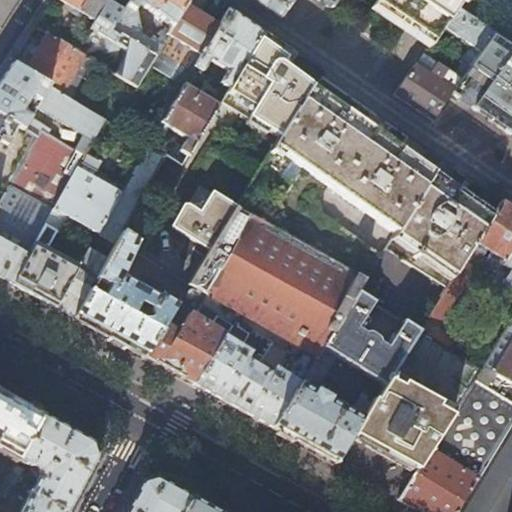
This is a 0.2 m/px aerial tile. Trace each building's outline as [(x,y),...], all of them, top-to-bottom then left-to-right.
[(59,0),(94,21),(90,28),(128,53),(116,74),(136,87),(154,56),(112,30),(125,10),(109,0),(59,0)] [(187,0),(130,0),(126,7),(133,12),(138,4),(172,26),(187,0)] [(208,0),(187,0),(172,26),(169,32),(157,51),(173,60),(171,63),(189,74),(193,67),(218,25),(201,15),(208,0)] [(252,0),(280,18),(293,0),(252,0)] [(376,0),(373,5),(412,30),(431,42),(442,26),(455,8),(453,7),(458,0),(376,0)] [(511,1),(491,32),(493,33),(511,46),(511,1)] [(133,12),(126,7),(125,10),(112,30),(154,56),(157,51),(169,32),(160,27),(153,38),(147,35),(145,38),(135,32),(133,12)] [(491,32),(455,8),(442,26),(480,52),(493,33),(491,32)] [(229,89),(263,34),(227,9),(218,25),(193,67),(202,72),(209,61),(227,72),(220,84),(229,89)] [(35,52),(23,71),(50,87),(62,95),(86,57),(47,33),(35,52)] [(511,46),(493,33),(480,52),(469,66),(451,93),(511,136),(511,46)] [(293,55),(263,34),(229,89),(218,107),(231,115),(235,110),(279,138),(311,87),(285,69),(293,55)] [(432,120),(451,93),(469,66),(462,62),(455,73),(447,68),(446,69),(436,63),(429,73),(416,64),(394,95),(432,120)] [(41,102),(50,87),(23,71),(12,64),(0,81),(0,116),(36,138),(41,130),(49,135),(52,129),(21,114),(32,97),(41,102)] [(188,157),(218,107),(183,85),(156,132),(164,136),(167,131),(167,127),(187,140),(185,141),(179,151),(188,157)] [(62,95),(50,87),(41,102),(37,108),(84,136),(75,150),(84,155),(103,120),(62,95)] [(279,138),(235,208),(365,281),(377,263),(308,214),(327,187),(395,234),(430,177),(433,173),(397,148),(370,128),(331,101),(311,87),(279,138)] [(0,201),(36,138),(0,116),(0,201)] [(75,150),(49,135),(41,130),(36,138),(0,201),(0,278),(11,285),(79,164),(84,155),(75,150)] [(123,189),(97,235),(116,245),(121,236),(164,157),(147,147),(146,146),(123,189)] [(123,189),(79,164),(11,285),(33,297),(55,309),(87,253),(58,237),(67,219),(97,235),(123,189)] [(455,195),(430,177),(395,234),(385,249),(447,287),(490,219),(455,195)] [(169,228),(208,251),(235,208),(211,195),(198,215),(186,208),(182,208),(169,228)] [(511,209),(501,201),(490,219),(447,287),(419,332),(448,350),(456,337),(438,326),(487,249),(505,261),(511,252),(511,209)] [(182,312),(188,316),(176,334),(162,325),(142,358),(170,373),(230,406),(271,429),(356,294),(365,281),(235,208),(208,251),(173,308),(163,324),(172,329),(182,312)] [(116,245),(106,261),(95,280),(110,288),(103,301),(89,292),(73,320),(108,339),(142,358),(162,325),(163,324),(173,308),(158,299),(165,286),(151,278),(144,290),(120,277),(137,246),(121,236),(116,245)] [(92,244),(87,253),(55,309),(65,315),(73,320),(89,292),(95,280),(106,261),(92,254),(96,247),(92,244)] [(511,252),(505,261),(503,264),(507,267),(497,283),(510,291),(511,287),(511,252)] [(374,305),(356,294),(271,429),(300,445),(333,464),(341,451),(351,434),(371,404),(366,401),(368,398),(362,395),(350,414),(314,392),(327,372),(325,371),(333,357),(385,387),(419,332),(403,323),(388,349),(380,344),(380,341),(378,339),(369,333),(366,333),(364,334),(358,330),(374,305)] [(511,335),(505,331),(483,366),(511,383),(511,335)] [(480,370),(448,350),(419,332),(385,387),(376,401),(373,400),(371,404),(351,434),(415,470),(416,470),(480,370)] [(511,383),(483,366),(480,370),(416,470),(406,487),(398,500),(405,504),(419,511),(454,511),(511,418),(511,383)] [(0,455),(15,464),(17,461),(41,416),(23,405),(10,398),(0,392),(0,455)] [(66,430),(41,416),(17,461),(36,471),(38,479),(29,496),(59,511),(67,511),(96,458),(92,444),(66,430)] [(511,511),(511,418),(454,511),(511,511)] [(5,484),(14,488),(18,481),(9,476),(5,484)] [(182,511),(190,498),(164,484),(154,478),(140,483),(123,511),(182,511)] [(59,511),(29,496),(20,511),(59,511)] [(214,511),(190,498),(182,511),(214,511)]
